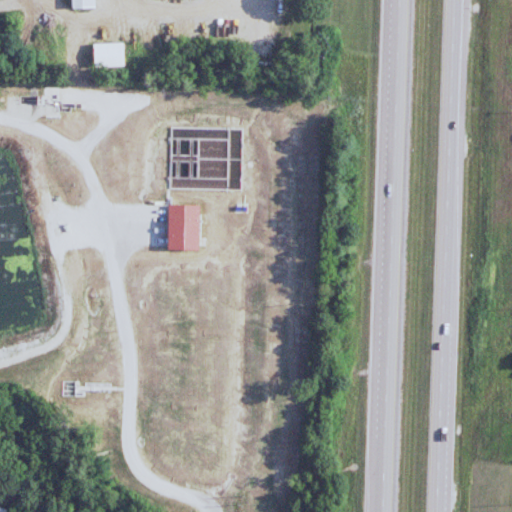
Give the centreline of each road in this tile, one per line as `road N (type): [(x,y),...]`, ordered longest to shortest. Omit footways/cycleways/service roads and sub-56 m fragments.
road 1 (trunk): [(398,0),(379,511)]
road 2 (trunk): [(440,511),(457,0)]
